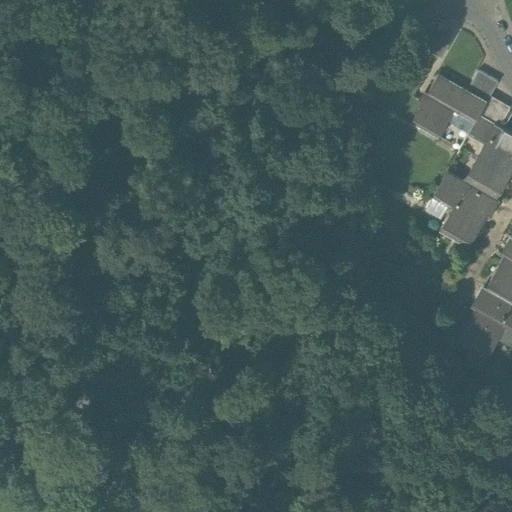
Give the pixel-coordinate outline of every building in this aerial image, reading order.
[(362,71),(344,76),(349,96),(360,93),(362,101),(370,99),(362,71)] [(486,104),(490,98),(498,84),(478,73),(467,93),(486,104)] [(452,113),(474,125),(478,118),(486,104),(467,93),(438,77),(411,123),(438,139),(452,113)] [(509,109),(490,98),(486,104),(478,118),(498,129),(509,109)] [(511,136),(498,129),(478,118),(474,125),(467,139),(484,148),(464,183),(494,200),(511,167),(511,136)] [(494,200),(464,183),(447,173),(434,197),(453,207),(438,233),(466,248),(494,200)] [(511,246),(486,291),(511,305),(511,246)] [(511,305),(486,291),(455,347),(486,364),(505,330),(511,333),(511,305)]
